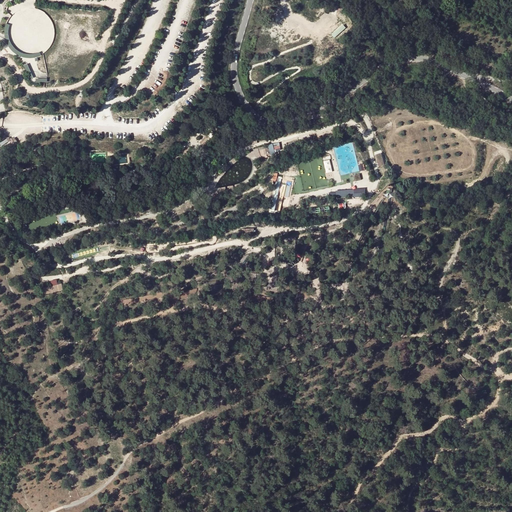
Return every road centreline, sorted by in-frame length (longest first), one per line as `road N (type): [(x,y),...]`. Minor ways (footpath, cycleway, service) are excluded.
road 1 (track): [(511,378),(426,334),(318,344),(136,444),(92,495),(53,511)]
road 2 (tertiary): [(251,0),(236,83),(246,108),(265,123),(413,57),(511,100)]
road 3 (track): [(440,339),(440,277),(460,238),(419,218),(415,203),(477,183),(502,152),(503,171),(511,175)]
road 4 (track): [(345,511),(359,483),(400,438),(428,431),(439,418),(480,417),(500,373)]
road 5 (track): [(0,456),(39,385),(78,363)]
